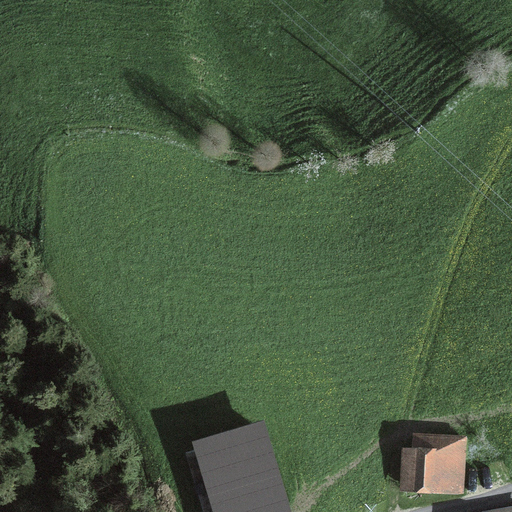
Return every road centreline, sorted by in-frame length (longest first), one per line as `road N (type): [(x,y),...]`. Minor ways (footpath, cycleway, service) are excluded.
road 1 (track): [(388,511),(398,447),(453,257),(511,143)]
road 2 (track): [(106,511),(0,392)]
